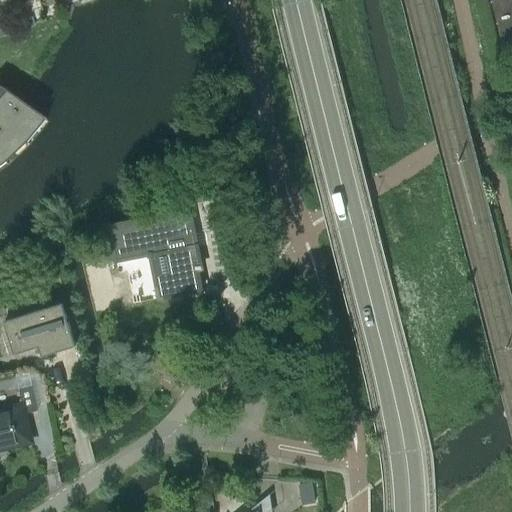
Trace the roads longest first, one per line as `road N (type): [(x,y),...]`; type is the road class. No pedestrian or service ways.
road 1 (secondary): [(408,511),(380,335),(295,2)]
road 2 (residential): [(203,382),(219,373),(245,379),(254,398),(245,426),(229,435),(156,438)]
road 3 (residential): [(45,511),(156,438)]
